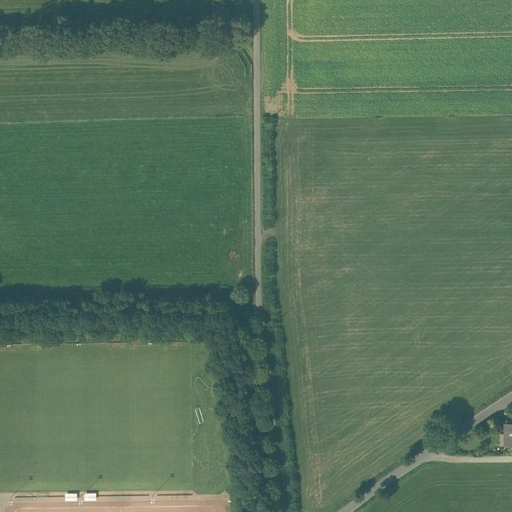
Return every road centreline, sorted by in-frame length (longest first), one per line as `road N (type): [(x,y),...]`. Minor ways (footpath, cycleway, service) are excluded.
road 1 (unclassified): [(255,0),(257,292),(280,511)]
road 2 (unclassified): [(345,511),(511,397)]
